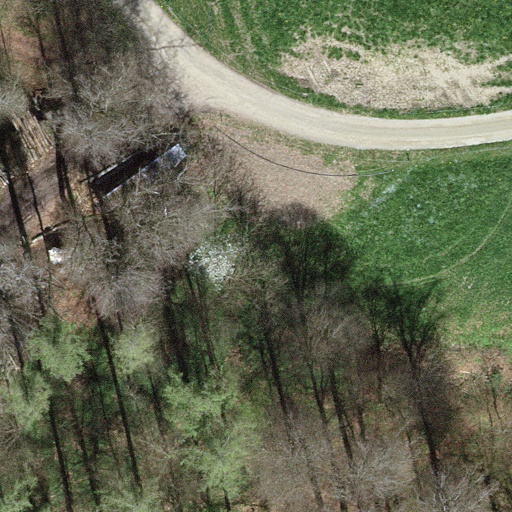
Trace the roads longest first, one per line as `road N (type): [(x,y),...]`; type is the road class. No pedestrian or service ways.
road 1 (track): [(123,0),(215,94),(283,123),(366,137),(511,125)]
road 2 (track): [(0,37),(172,57)]
